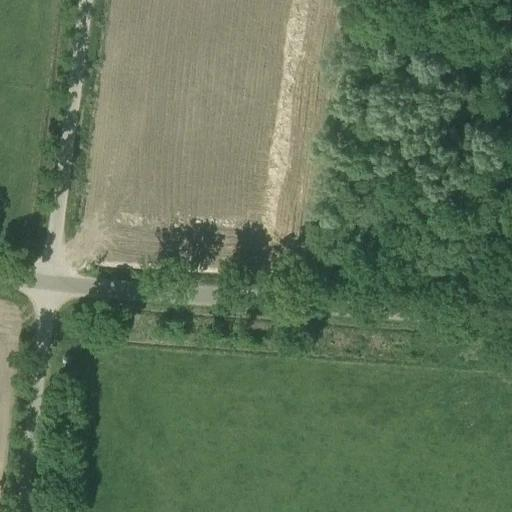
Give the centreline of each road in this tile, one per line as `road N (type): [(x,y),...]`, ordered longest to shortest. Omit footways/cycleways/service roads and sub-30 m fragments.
road 1 (unclassified): [(511,320),(41,280)]
road 2 (unclassified): [(41,280),(79,0)]
road 3 (unclassified): [(19,511),(41,280)]
